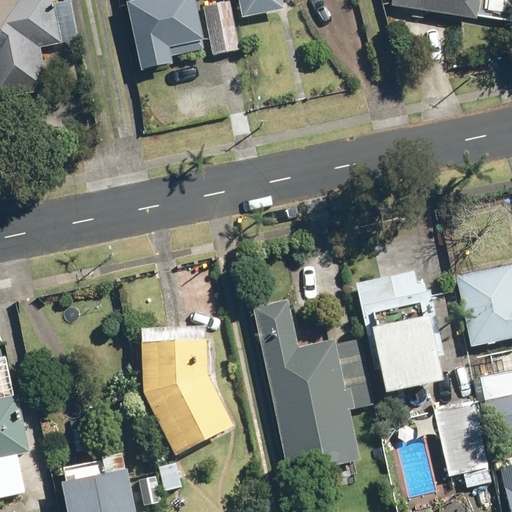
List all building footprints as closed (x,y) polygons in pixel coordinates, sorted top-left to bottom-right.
[(0,0),(0,99),(48,91),(39,47),(60,43),(51,0),(0,0)] [(126,2),(140,69),(171,63),(170,57),(202,50),(192,0),(132,0),(133,0),(126,2)] [(236,0),(240,19),(284,10),(282,0),(236,0)] [(388,0),(388,6),(474,20),(477,0),(388,0)] [(201,7),(210,55),(237,50),(229,2),(201,7)] [(453,276),(468,347),(511,337),(511,275),(510,264),(453,276)] [(370,372),(380,370),(384,392),(443,381),(439,356),(441,356),(430,292),(416,295),(411,272),(354,283),(370,372)] [(250,309),(286,476),(357,460),(346,410),(371,404),(356,339),(334,344),(333,340),(297,348),(287,301),(250,309)] [(144,393),(175,456),(233,427),(207,377),(207,327),(140,328),(144,393)] [(472,357),(489,439),(511,434),(511,354),(511,349),(472,357)] [(0,474),(2,474),(0,465),(0,457),(28,452),(16,395),(0,397),(0,474)] [(431,412),(445,476),(486,467),(471,403),(431,412)] [(177,463),(151,469),(158,498),(184,492),(177,463)] [(136,511),(128,469),(62,483),(67,511),(136,511)] [(0,477),(0,497),(19,493),(15,475),(0,477)] [(511,511),(511,485),(502,487),(506,511),(511,511)]
